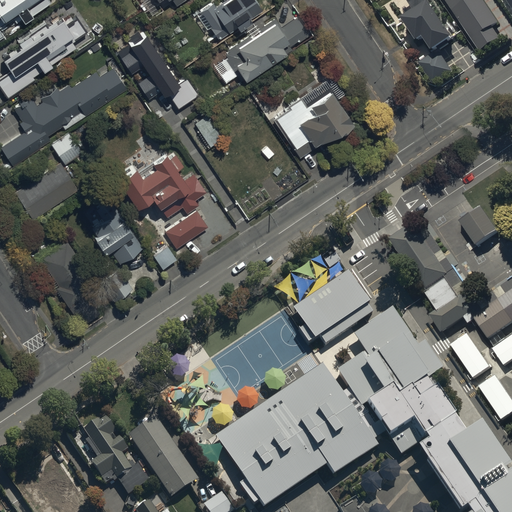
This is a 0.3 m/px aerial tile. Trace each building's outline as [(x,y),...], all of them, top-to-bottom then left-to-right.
[(0,0),(0,34),(2,33),(0,29),(0,22),(12,14),(15,19),(20,16),(22,19),(31,13),(30,11),(46,0),(0,0)] [(173,0),(175,2),(178,0),(220,0),(214,5),(210,0),(208,0),(197,8),(202,15),(200,17),(204,23),(207,21),(216,36),(234,23),(237,27),(248,19),(245,16),(258,6),(253,0),(173,0)] [(460,54),(450,39),(438,20),(428,6),(424,0),(412,0),(407,4),(415,15),(404,22),(426,55),(429,53),(433,59),(421,68),(434,89),(455,75),(446,63),(460,54)] [(444,0),(476,48),(482,57),(502,44),(496,35),(502,31),(482,0),(444,0)] [(0,54),(8,67),(0,72),(0,88),(5,96),(34,77),(31,73),(74,44),(70,38),(85,28),(74,11),(64,18),(59,11),(0,51),(0,54)] [(297,14),(294,16),(280,25),(274,16),(259,27),(261,30),(251,37),(247,31),(225,46),(228,50),(211,62),(215,68),(212,71),(217,77),(219,76),(224,82),(235,75),(241,83),(290,49),(288,46),(309,31),(297,14)] [(177,79),(143,28),(126,39),(128,41),(117,48),(131,70),(142,62),(149,72),(136,80),(147,96),(160,88),(162,91),(166,89),(178,106),(197,94),(185,74),(177,79)] [(63,129),(125,88),(111,68),(98,77),(95,72),(70,88),(68,85),(60,91),(56,87),(40,98),(42,101),(37,105),(31,96),(13,108),(21,120),(18,122),(23,130),(0,145),(0,147),(12,165),(49,140),(46,136),(61,126),(63,129)] [(350,120),(334,96),(342,90),(333,77),(329,79),(327,75),(297,95),(293,89),(283,96),(288,104),(272,115),(300,157),(314,148),(312,145),(350,120)] [(224,134),(209,111),(192,122),(207,145),(224,134)] [(67,132),(50,144),(63,164),(74,157),(79,164),(85,160),(67,132)] [(130,162),(114,173),(134,203),(149,193),(165,218),(174,212),(167,202),(177,195),(184,206),(195,199),(192,194),(203,186),(192,170),(181,177),(173,164),(181,159),(174,148),(165,154),(161,148),(148,157),(151,161),(136,171),(130,162)] [(76,190),(58,162),(46,170),(44,166),(32,173),(35,178),(13,192),(30,220),(76,190)] [(143,246),(108,195),(94,204),(102,216),(90,224),(94,231),(92,233),(102,247),(107,244),(120,262),(143,246)] [(205,226),(194,210),(164,231),(175,247),(198,231),(199,233),(202,231),(201,229),(205,226)] [(387,240),(423,292),(445,276),(410,225),(387,240)] [(97,282),(67,237),(37,257),(80,322),(99,309),(86,289),(97,282)] [(177,255),(166,241),(150,251),(161,266),(177,255)] [(348,274),(294,309),(314,341),(321,336),(327,344),(374,313),(348,274)] [(485,340),(511,321),(511,290),(471,319),(485,340)] [(429,317),(440,333),(469,313),(458,297),(429,317)] [(418,353),(392,315),(354,340),(366,358),(338,378),(362,413),(367,410),(384,434),(401,459),(425,445),(428,449),(418,455),(456,511),(511,511),(511,479),(508,482),(506,479),(511,474),(479,429),(467,438),(436,393),(438,390),(433,382),(443,376),(424,349),(418,353)] [(451,347),(471,376),(469,378),(472,383),(490,371),(468,336),(467,337),(465,334),(458,339),(460,341),(451,347)] [(511,339),(494,351),(494,353),(492,354),(495,360),(498,358),(505,368),(511,363),(511,339)] [(323,363),(214,437),(264,510),(328,466),(334,475),(378,445),(375,440),(384,434),(367,410),(362,413),(338,378),(335,380),(323,363)] [(511,417),(511,400),(497,379),(495,380),(493,377),(488,381),(490,383),(479,390),(495,413),(492,415),(498,424),(501,422),(503,424),(511,417)] [(153,417),(126,436),(169,498),(196,479),(153,417)] [(98,420),(82,430),(88,439),(85,441),(96,458),(90,462),(104,483),(111,478),(113,482),(117,479),(127,495),(148,481),(136,463),(133,465),(131,462),(128,465),(120,453),(126,449),(118,436),(114,439),(111,434),(115,432),(105,418),(99,422),(98,420)] [(242,479),(220,446),(201,459),(210,472),(211,471),(225,491),(242,479)] [(36,474),(17,487),(34,511),(89,511),(64,476),(46,489),(36,474)] [(223,511),(230,508),(221,494),(203,506),(206,511),(223,511)] [(155,511),(148,502),(145,504),(144,501),(134,508),(136,511),(155,511)]
